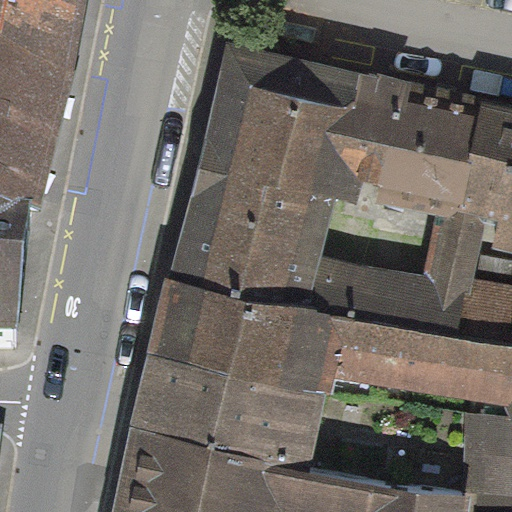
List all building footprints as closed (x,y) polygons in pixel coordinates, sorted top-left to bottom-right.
[(0,0),(0,67),(70,82),(92,0),(0,0)] [(229,46),(168,283),(312,317),(324,258),(336,203),(363,72),(229,46)] [(0,217),(25,220),(36,222),(53,155),(70,82),(0,67),(0,217)] [(457,224),(485,93),(363,72),(336,203),(434,218),(457,224)] [(511,98),(485,93),(457,224),(433,337),(509,352),(511,288),(511,98)] [(0,351),(16,351),(25,220),(0,217),(0,351)] [(168,283),(149,357),(328,401),(331,385),(505,407),(511,405),(511,352),(509,352),(433,337),(312,317),(168,283)] [(311,476),(328,401),(149,357),(129,431),(311,476)] [(509,420),(465,417),(462,496),(473,497),(511,497),(511,405),(505,407),(509,420)] [(129,431),(113,511),(386,511),(400,504),(402,492),(311,476),(129,431)] [(386,511),(471,511),(473,497),(462,496),(402,492),(400,504),(386,511)]
